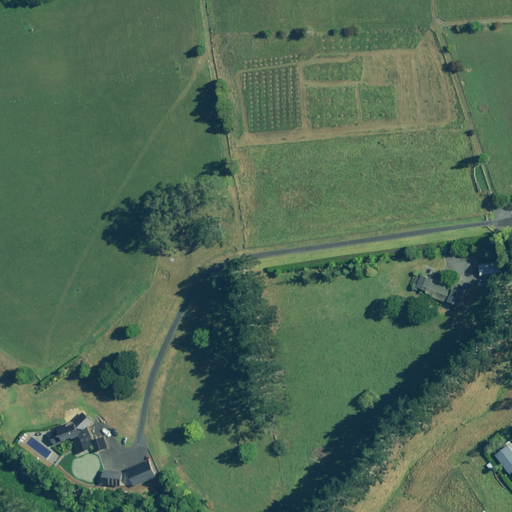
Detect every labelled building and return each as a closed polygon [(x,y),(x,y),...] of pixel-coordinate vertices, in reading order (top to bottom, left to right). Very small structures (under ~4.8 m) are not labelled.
[(499,260),(477,264),(479,276),(501,272),(499,260)] [(460,308),(466,293),(452,288),(437,282),(420,276),(415,287),(425,291),(425,293),(431,296),(431,297),(460,308)] [(75,439),(80,453),(96,448),(97,452),(110,448),(106,436),(94,440),(90,426),(95,420),(85,411),(78,419),(58,428),(59,430),(52,433),(58,446),(75,439)] [(511,448),(509,445),(495,455),(510,475),(511,474),(511,448)] [(125,471),(106,469),(105,484),(124,485),(125,471)]
